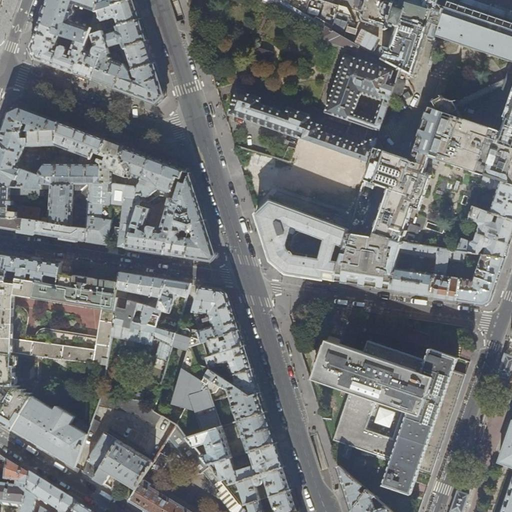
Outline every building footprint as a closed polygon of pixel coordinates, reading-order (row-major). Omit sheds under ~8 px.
[(97,12),(97,11),(100,0),(99,0),(48,0),(47,2),(41,20),(40,23),(56,28),(54,33),(62,36),(67,37),(71,38),(76,39),(87,42),(88,39),(89,36),(92,27),(71,21),(73,17),(74,16),(75,16),(76,15),(76,14),(77,13),(77,12),(77,11),(76,10),(76,9),(77,4),(97,12)] [(130,0),(97,11),(97,12),(92,27),(89,36),(92,35),(103,31),(111,29),(110,26),(106,28),(104,20),(115,17),(118,18),(120,26),(142,19),(140,15),(135,0),(130,0)] [(99,0),(100,0),(97,11),(130,0),(99,0)] [(439,3),(433,22),(442,25),(438,35),(511,62),(511,78),(492,139),(466,130),(467,126),(449,120),(460,112),(454,101),(441,96),(435,114),(427,112),(412,160),(375,148),(378,138),(377,138),(370,161),(363,182),(362,186),(372,189),(374,182),(390,187),(373,236),(347,233),(343,246),(339,262),(338,264),(336,280),(363,285),(389,289),(389,290),(391,290),(396,267),(403,242),(404,241),(402,241),(413,209),(417,211),(428,174),(423,172),(428,157),(485,174),(511,184),(511,22),(450,0),(449,0),(447,6),(439,3)] [(416,74),(433,22),(439,3),(439,0),(366,0),(362,16),(365,22),(384,27),(376,54),(384,58),(385,56),(388,57),(387,60),(400,66),(416,74)] [(103,31),(109,48),(110,53),(115,51),(127,47),(148,40),(143,23),(142,19),(120,26),(111,29),(103,31)] [(57,49),(62,36),(54,33),(56,28),(40,23),(33,44),(32,48),(34,53),(37,59),(56,66),(75,73),(76,62),(81,64),(86,47),(87,43),(87,42),(76,39),(70,55),(67,54),(69,50),(67,47),(64,46),(60,47),(60,50),(57,49)] [(321,38),(329,41),(328,42),(357,51),(359,45),(348,39),(332,30),(328,28),(325,26),(321,38)] [(103,31),(92,35),(96,47),(94,53),(92,52),(93,49),(86,47),(81,64),(76,62),(75,73),(91,79),(94,80),(105,49),(109,48),(103,31)] [(148,40),(127,47),(128,50),(122,51),(124,58),(127,61),(131,60),(134,70),(156,63),(152,52),(148,40)] [(105,49),(94,80),(97,82),(116,89),(125,65),(122,64),(123,63),(113,59),(115,51),(110,53),(109,48),(105,49)] [(378,130),(394,83),(389,82),(393,70),(345,54),(325,112),(378,130)] [(125,65),(116,89),(118,90),(131,94),(133,95),(157,104),(166,95),(160,76),(159,74),(156,63),(134,70),(136,76),(139,77),(140,79),(139,81),(133,79),(130,71),(125,64),(125,65)] [(261,98),(237,90),(230,114),(300,138),(300,137),(370,161),(377,138),(376,138),(375,138),(370,140),(370,141),(364,139),(362,145),(321,131),(322,125),(310,121),(311,118),(309,114),(288,108),(286,112),(259,104),(261,98)] [(8,107),(9,113),(21,107),(36,112),(37,109),(20,102),(8,107)] [(3,131),(55,130),(59,130),(60,121),(40,114),(36,112),(21,107),(9,113),(7,118),(3,131)] [(99,161),(107,138),(87,131),(83,129),(60,121),(59,130),(55,130),(57,145),(80,154),(77,164),(69,164),(69,159),(56,159),(56,164),(46,164),(41,173),(41,174),(41,175),(43,176),(43,184),(54,184),(54,180),(102,179),(102,164),(99,162),(99,161)] [(87,131),(107,138),(108,135),(88,127),(87,131)] [(57,145),(55,130),(3,131),(0,139),(0,185),(11,186),(13,178),(18,180),(19,182),(18,187),(43,188),(43,184),(43,176),(41,175),(41,174),(18,167),(25,146),(57,145)] [(121,159),(126,145),(124,144),(107,138),(99,161),(99,162),(102,164),(102,179),(102,184),(114,184),(116,184),(116,182),(114,180),(112,180),(113,170),(116,171),(116,173),(123,176),(122,185),(126,186),(127,178),(127,170),(121,159)] [(143,179),(152,155),(142,151),(126,145),(121,159),(127,170),(127,178),(131,178),(132,176),(143,179)] [(190,173),(191,173),(190,170),(155,156),(152,155),(143,179),(139,188),(138,193),(142,201),(142,202),(147,202),(145,201),(146,196),(149,197),(157,191),(159,195),(164,196),(176,199),(184,171),(190,173)] [(180,205),(190,173),(184,171),(176,199),(164,196),(159,195),(152,200),(154,203),(161,200),(165,199),(170,200),(161,228),(145,226),(152,206),(151,202),(150,202),(147,202),(142,202),(127,248),(150,252),(162,253),(165,254),(176,220),(178,212),(180,205)] [(176,220),(191,225),(206,220),(201,203),(191,173),(190,173),(180,205),(185,207),(187,213),(184,214),(178,212),(176,220)] [(511,184),(485,174),(481,185),(491,188),(493,188),(493,186),(500,188),(492,211),(496,213),(501,214),(511,219),(511,184)] [(72,227),(81,229),(87,230),(90,184),(54,184),(43,184),(43,188),(18,187),(11,186),(0,185),(0,216),(17,218),(25,218),(39,221),(40,208),(16,206),(16,211),(9,211),(10,205),(14,205),(14,200),(10,200),(10,195),(44,195),(44,189),(52,189),(50,219),(42,218),(42,222),(50,223),(72,227)] [(111,220),(113,207),(114,184),(102,184),(90,184),(87,230),(86,241),(92,242),(97,243),(108,245),(111,220)] [(123,247),(127,248),(142,202),(142,201),(138,193),(135,187),(126,186),(122,185),(116,184),(114,184),(113,207),(124,208),(119,247),(123,247)] [(335,281),(336,280),(338,264),(339,262),(333,261),(337,244),(343,246),(347,233),(348,229),(277,203),(271,201),(257,214),(264,237),(271,260),(287,274),(335,281)] [(511,239),(511,219),(501,214),(498,222),(494,220),(496,213),(492,211),(481,208),(474,205),(469,218),(479,222),(481,224),(476,239),(472,241),(463,237),(459,250),(469,251),(483,253),(483,251),(481,250),(485,245),(488,247),(485,254),(506,258),(510,245),(511,239)] [(0,227),(16,230),(38,234),(40,221),(39,221),(25,218),(17,218),(0,216),(0,227)] [(176,256),(188,258),(190,246),(187,245),(188,237),(185,237),(183,238),(182,235),(183,235),(182,231),(185,229),(190,230),(191,225),(176,220),(165,254),(176,256)] [(190,246),(188,258),(198,259),(211,261),(213,262),(218,256),(217,253),(216,251),(211,236),(206,220),(191,225),(190,230),(188,237),(187,245),(190,246)] [(56,237),(86,241),(87,230),(81,229),(72,227),(50,223),(42,222),(40,221),(38,234),(56,237)] [(436,271),(439,247),(404,241),(403,242),(396,267),(391,290),(410,293),(411,293),(432,296),(435,273),(406,269),(409,254),(428,256),(426,270),(436,271)] [(498,281),(506,258),(485,254),(484,253),(475,279),(462,277),(463,269),(462,269),(461,277),(450,276),(450,275),(450,274),(447,273),(446,273),(448,259),(463,261),(462,265),(463,265),(465,256),(466,256),(469,254),(469,251),(459,250),(439,247),(436,271),(435,273),(432,296),(442,298),(457,300),(474,303),(484,304),(491,301),(498,281)] [(46,275),(60,279),(61,273),(62,263),(45,260),(43,260),(9,254),(0,252),(0,274),(13,276),(14,270),(24,272),(24,278),(34,280),(35,274),(39,275),(38,280),(45,282),(46,275)] [(117,297),(119,298),(143,304),(159,309),(162,299),(167,279),(144,276),(142,275),(120,272),(119,282),(117,297)] [(61,273),(60,279),(59,285),(45,282),(38,280),(37,280),(34,297),(86,305),(102,308),(100,320),(115,322),(119,298),(117,297),(119,282),(90,278),(69,274),(61,273)] [(16,294),(34,297),(37,280),(34,280),(24,278),(13,276),(0,274),(0,350),(9,352),(13,352),(38,356),(108,366),(113,337),(115,322),(100,320),(97,338),(47,329),(45,329),(43,330),(41,331),(39,333),(38,336),(38,337),(26,336),(28,316),(27,312),(26,311),(24,308),(21,306),(17,306),(15,306),(16,294)] [(159,309),(163,310),(171,313),(176,294),(188,297),(191,283),(174,280),(167,279),(162,299),(159,309)] [(202,285),(195,312),(211,314),(211,316),(206,318),(207,322),(212,320),(214,325),(203,329),(202,325),(200,323),(198,324),(200,331),(204,342),(241,330),(235,310),(230,293),(224,288),(214,287),(202,285)] [(153,345),(156,338),(160,320),(163,310),(159,309),(143,304),(119,298),(115,322),(113,337),(138,342),(153,345)] [(154,356),(146,381),(162,386),(173,347),(177,333),(181,321),(167,317),(163,321),(160,320),(156,338),(162,340),(157,357),(154,356)] [(241,330),(204,342),(205,345),(209,343),(212,352),(208,353),(209,358),(246,345),(245,342),(241,330)] [(184,334),(177,333),(173,347),(188,349),(173,402),(185,408),(183,413),(177,425),(187,437),(222,426),(215,402),(231,396),(239,421),(268,411),(266,407),(262,392),(253,395),(235,383),(230,380),(225,377),(213,369),(209,358),(208,353),(205,345),(204,342),(200,331),(194,335),(192,333),(192,332),(191,331),(190,331),(189,331),(188,331),(186,331),(185,332),(184,333),(184,334)] [(511,511),(511,333),(511,337),(511,427),(510,434),(507,440),(505,445),(500,461),(511,465),(511,488),(508,501),(503,511),(511,511)] [(368,355),(364,353),(327,340),(326,345),(325,345),(313,380),(350,393),(355,394),(368,355)] [(454,370),(458,357),(430,348),(426,360),(368,341),(364,353),(368,355),(355,394),(350,393),(334,441),(392,461),(383,486),(411,495),(420,471),(432,475),(452,414),(466,374),(454,370)] [(232,375),(233,375),(254,369),(250,355),(246,345),(209,358),(213,369),(225,377),(230,376),(232,375)] [(0,421),(9,427),(29,439),(42,447),(58,456),(76,468),(88,433),(71,423),(76,416),(58,405),(56,408),(33,395),(32,392),(37,382),(38,356),(13,352),(9,352),(0,350),(0,421)] [(511,355),(505,353),(501,366),(496,378),(508,382),(511,371),(511,355)] [(254,369),(233,375),(235,378),(236,377),(237,379),(240,382),(235,383),(253,395),(262,392),(255,371),(254,369)] [(103,392),(98,404),(132,412),(155,426),(162,415),(155,411),(141,402),(142,400),(103,392)] [(268,411),(239,421),(243,434),(240,435),(242,440),(245,439),(249,452),(250,451),(278,443),(276,438),(268,411)] [(94,418),(89,431),(94,435),(100,422),(94,418)] [(217,494),(231,510),(240,504),(221,480),(209,465),(201,455),(195,447),(187,437),(177,425),(167,441),(189,469),(193,466),(200,475),(203,473),(213,486),(215,485),(220,492),(217,494)] [(232,457),(222,426),(187,437),(195,447),(206,443),(209,452),(201,455),(209,465),(231,458),(232,457)] [(86,474),(104,485),(110,474),(126,484),(120,494),(130,501),(137,490),(142,482),(154,462),(106,433),(88,461),(83,472),(86,474)] [(231,458),(209,465),(221,480),(228,478),(229,484),(237,482),(266,473),(264,468),(270,466),(272,471),(285,466),(279,447),(278,443),(250,451),(255,464),(236,470),(231,458)] [(3,474),(7,475),(9,462),(0,456),(0,479),(2,480),(3,474)] [(20,468),(9,462),(7,475),(6,481),(2,480),(0,479),(0,504),(24,508),(30,474),(20,468)] [(266,473),(237,482),(245,504),(249,503),(261,499),(258,489),(260,488),(259,484),(260,484),(261,484),(262,483),(263,482),(263,481),(263,480),(265,479),(270,496),(293,489),(286,470),(285,466),(272,471),(266,473)] [(346,492),(352,511),(368,490),(341,466),(338,467),(346,492)] [(53,488),(30,474),(24,508),(23,511),(75,511),(80,505),(53,488)] [(137,490),(130,501),(149,511),(246,511),(244,508),(241,511),(192,511),(142,482),(137,490)] [(472,488),(460,484),(458,491),(455,498),(452,509),(450,511),(463,511),(467,502),(472,488)] [(293,489),(270,496),(261,499),(249,503),(251,510),(246,511),(299,511),(300,511),(299,509),(293,489)] [(368,490),(352,511),(394,511),(387,506),(376,509),(375,505),(376,505),(375,502),(374,501),(373,501),(373,499),(375,496),(368,490)]
